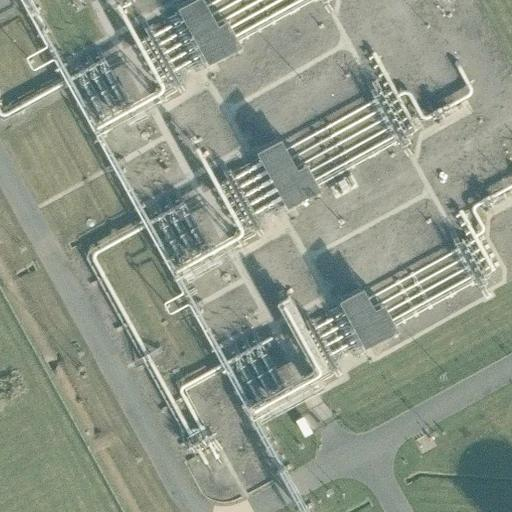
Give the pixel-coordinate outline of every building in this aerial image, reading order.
[(210,0),(203,0),(186,10),(189,15),(193,24),(199,34),(203,41),(209,51),(217,66),(250,48),(242,33),(236,22),(226,28),(221,19),(216,11),(212,3),(210,0)] [(288,141),(265,154),(268,159),(272,167),(277,175),(282,185),(287,193),(296,210),(329,192),(321,177),(315,166),(305,172),(300,163),(295,155),(290,146),(288,141)] [(199,246),(202,254),(247,236),(236,209),(217,217),(220,226),(225,224),(228,229),(216,234),(212,225),(204,228),(210,242),(199,246)] [(390,301),(399,319),(474,282),(462,258),(443,268),(438,259),(377,289),(384,303),(390,301)] [(365,294),(342,307),(345,311),(350,320),(355,330),(360,338),(368,353),(401,334),(387,309),(376,315),(365,294)] [(315,432),(306,416),(298,420),(307,436),(315,432)]
